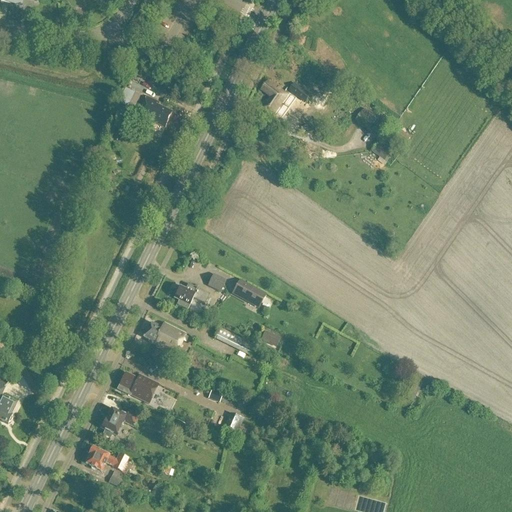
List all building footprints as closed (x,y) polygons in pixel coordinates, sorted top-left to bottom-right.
[(150,73),(131,64),(127,72),(146,81),(150,73)] [(272,118),(287,96),(278,90),(279,88),(269,81),(262,91),(272,98),(268,103),(265,101),(260,109),(272,118)] [(294,84),(288,92),(305,104),(311,96),(294,84)] [(119,104),(115,111),(130,118),(141,96),(124,88),(122,92),(123,92),(117,104),(119,104)] [(173,113),(162,107),(163,105),(148,97),(139,115),(166,128),(173,113)] [(414,137),(418,132),(408,123),(404,128),(414,137)] [(410,139),(400,131),(394,138),(404,146),(410,139)] [(390,152),(377,143),(371,152),(380,158),(377,161),(384,166),(389,159),(387,157),(390,152)] [(220,294),(226,282),(213,275),(207,287),(220,294)] [(231,295),(258,310),(266,296),(239,281),(231,295)] [(185,290),(179,287),(174,299),(178,301),(176,306),(187,311),(192,300),(204,306),(209,296),(196,290),(196,289),(187,285),(185,290)] [(156,347),(157,347),(176,356),(187,335),(163,324),(161,329),(150,324),(143,338),(149,341),(148,343),(156,347)] [(219,329),(214,340),(249,357),(254,347),(219,329)] [(264,332),(260,342),(275,348),(279,339),(264,332)] [(150,404),(159,385),(145,378),(143,382),(127,374),(119,390),(132,397),(132,395),(150,404)] [(8,382),(0,378),(0,421),(8,425),(9,423),(12,424),(14,420),(12,419),(13,416),(11,415),(17,403),(1,396),(8,382)] [(210,392),(208,400),(219,404),(222,396),(210,392)] [(133,427),(138,418),(128,413),(125,418),(111,411),(106,421),(102,422),(100,425),(101,429),(106,431),(103,437),(110,440),(113,434),(118,436),(124,423),(133,427)] [(230,415),(223,434),(234,439),(242,420),(230,415)] [(173,420),(168,432),(167,435),(177,439),(179,432),(182,433),(185,425),(173,420)] [(118,455),(115,461),(110,459),(110,456),(92,449),(91,450),(88,451),(87,453),(89,456),(84,465),(102,473),(106,464),(113,467),(112,469),(121,473),(128,459),(118,455)] [(165,466),(162,473),(168,476),(172,468),(165,466)] [(122,477),(114,473),(108,484),(117,489),(122,477)] [(119,499),(121,494),(107,487),(104,492),(119,499)]
